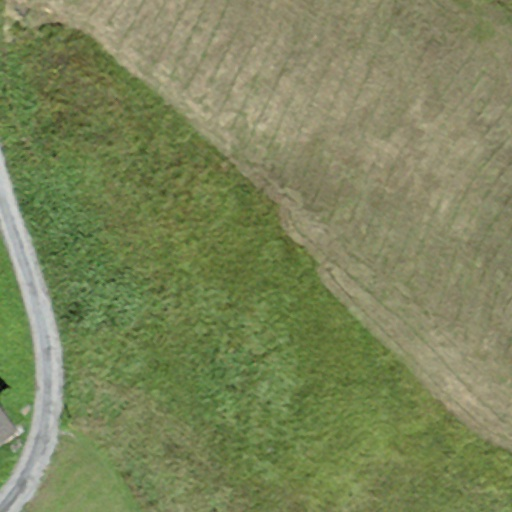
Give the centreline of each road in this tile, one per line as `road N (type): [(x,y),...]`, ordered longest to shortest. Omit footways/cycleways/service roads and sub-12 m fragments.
road 1 (unclassified): [(2,511),(46,431),(48,342),(0,190)]
road 2 (track): [(137,511),(96,448),(46,431)]
